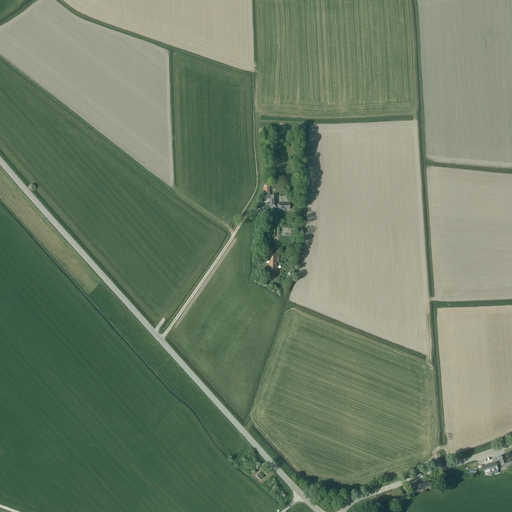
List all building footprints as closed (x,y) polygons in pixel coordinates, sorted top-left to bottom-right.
[(270,209),(277,208),(278,208),(278,211),(285,211),(285,210),(290,209),(290,204),(285,204),(285,203),(278,203),(278,204),(277,204),(277,196),(270,196),(270,209)] [(283,228),(283,236),(292,236),(292,228),(283,228)] [(269,271),(276,271),(277,263),(278,263),(278,254),(273,254),(273,248),(267,248),(267,258),(270,258),(269,271)] [(504,455),(499,457),(502,468),(511,465),(511,462),(511,460),(506,461),(504,455)] [(496,462),(482,467),(484,474),(499,470),(496,462)] [(421,483),(420,482),(411,485),(412,490),(417,489),(418,491),(423,489),(430,486),(428,480),(421,483)]
